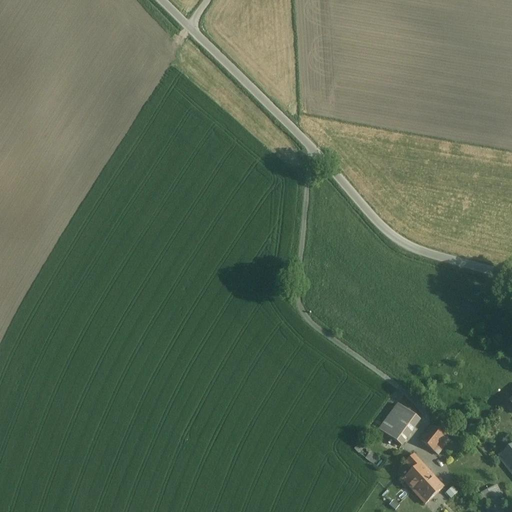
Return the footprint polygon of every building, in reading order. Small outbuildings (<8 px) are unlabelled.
[(398,405),(379,432),(402,447),(420,422),(420,421),(414,417),(398,405)] [(446,437),(432,427),(421,441),(435,452),(438,448),(442,451),(446,445),(442,443),(446,437)] [(511,447),(499,459),(511,474),(511,447)] [(444,488),(416,458),(409,465),(415,471),(405,482),(426,504),(444,488)] [(497,486),(487,491),(492,500),(496,497),(497,498),(498,498),(502,496),(497,486)] [(447,492),(451,498),(458,494),(454,487),(447,492)] [(492,500),(487,502),(492,511),(503,511),(497,498),(496,497),(492,500)]
